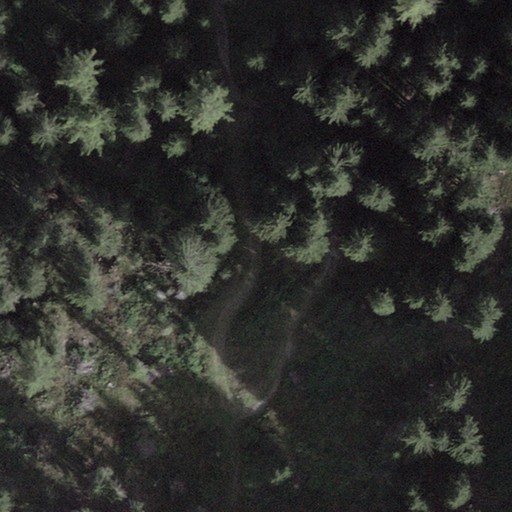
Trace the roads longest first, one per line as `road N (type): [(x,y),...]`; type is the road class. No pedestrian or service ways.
road 1 (track): [(426,0),(403,87),(345,179),(331,262),(269,389),(236,413)]
road 2 (track): [(236,413),(220,397),(211,358),(251,272),(253,246),(215,0)]
